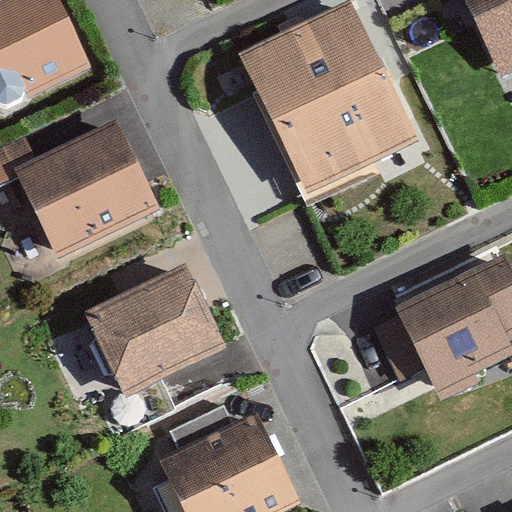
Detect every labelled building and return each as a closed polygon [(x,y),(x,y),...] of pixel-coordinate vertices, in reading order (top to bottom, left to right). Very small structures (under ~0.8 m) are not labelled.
[(0,119),(93,77),(57,0),(11,0),(0,5),(0,119)] [(511,81),(511,0),(451,0),(495,90),(511,81)] [(347,13),(231,66),(296,208),(413,155),(347,13)] [(146,217),(108,136),(29,173),(17,148),(0,156),(0,200),(7,197),(40,266),(146,217)] [(511,368),(511,307),(494,270),(385,322),(426,409),(511,368)] [(212,356),(177,280),(75,327),(110,403),(212,356)] [(290,511),(250,424),(150,469),(169,511),(290,511)]
